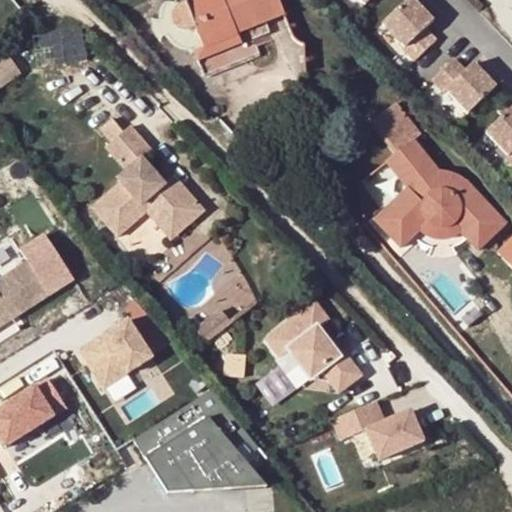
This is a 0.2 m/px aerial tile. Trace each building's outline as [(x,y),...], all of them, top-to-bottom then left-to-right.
[(194,53),(204,77),(258,55),(252,40),(269,33),(266,25),(263,18),(281,11),(276,0),(191,0),(176,7),(171,11),(170,16),(169,21),(171,27),(178,32),(185,32),(190,31),(193,29),(202,50),(194,53)] [(348,0),(359,12),(372,0),(348,0)] [(438,19),(417,0),(407,0),(379,31),(415,64),(435,43),(424,34),(438,19)] [(266,25),(284,17),(281,11),(263,18),(266,25)] [(0,87),(20,70),(5,53),(0,56),(0,87)] [(465,118),(498,88),(475,62),(465,70),(456,60),(432,81),(465,118)] [(419,134),(395,104),(373,122),(396,152),(412,138),(419,134)] [(511,164),(511,109),(484,136),(511,164)] [(111,142),(123,132),(113,119),(100,130),(111,142)] [(119,184),(90,208),(117,240),(146,214),(155,207),(179,235),(207,212),(175,175),(166,184),(144,158),(153,151),(132,125),(123,132),(111,142),(104,148),(124,172),(115,179),(119,184)] [(482,248),(508,225),(465,176),(439,168),(412,138),(396,152),(386,161),(408,187),(373,218),(402,251),(422,233),(429,237),(456,237),(465,229),(482,248)] [(155,207),(146,214),(170,242),(179,235),(155,207)] [(0,316),(8,311),(9,313),(15,309),(18,313),(33,304),(30,300),(45,289),(48,294),(72,278),(43,234),(19,249),(26,261),(0,277),(0,316)] [(511,237),(498,251),(511,264),(511,237)] [(45,289),(30,300),(33,304),(48,294),(45,289)] [(315,306),(268,340),(279,355),(286,350),(310,382),(321,373),(339,397),(364,378),(345,353),(339,358),(318,330),(327,323),(315,306)] [(0,316),(0,339),(19,328),(12,317),(18,313),(15,309),(9,313),(8,311),(0,316)] [(213,337),(234,324),(225,310),(204,323),(213,337)] [(127,318),(78,350),(103,388),(152,357),(127,318)] [(47,378),(0,408),(0,436),(6,445),(66,407),(47,378)] [(259,446),(211,390),(133,440),(168,494),(266,488),(242,460),(259,446)] [(374,403),(331,421),(339,442),(365,431),(378,462),(423,443),(410,413),(383,424),(374,403)]
